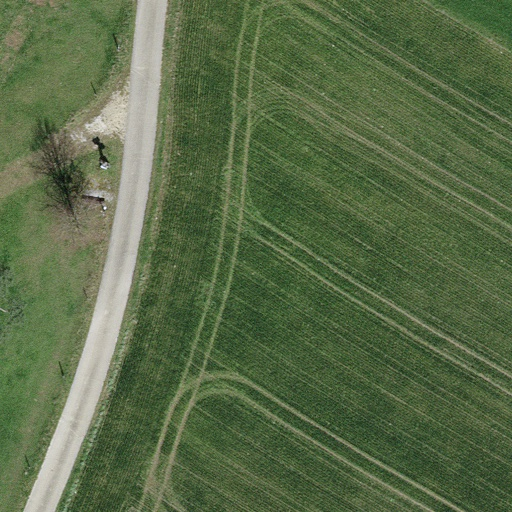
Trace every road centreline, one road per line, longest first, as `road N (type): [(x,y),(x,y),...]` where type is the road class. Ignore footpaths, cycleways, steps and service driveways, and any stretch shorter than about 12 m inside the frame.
road 1 (track): [(156,0),(115,293),(31,511)]
road 2 (track): [(0,179),(96,124),(141,114)]
